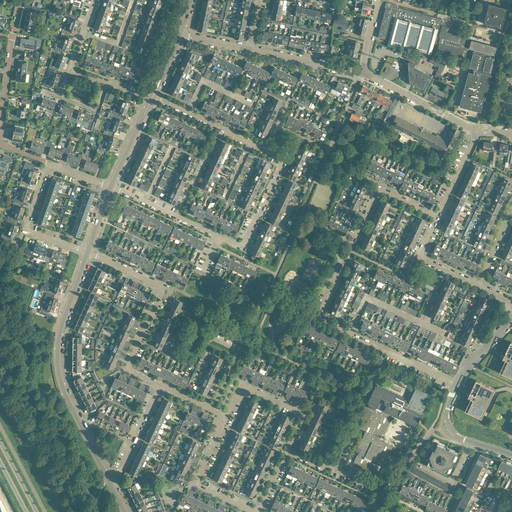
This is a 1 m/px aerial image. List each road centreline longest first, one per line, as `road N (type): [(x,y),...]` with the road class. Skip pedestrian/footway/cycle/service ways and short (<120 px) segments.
road 1 (residential): [(456,384),(316,319),(377,188),(437,216)]
road 2 (residential): [(220,237),(244,243),(284,158),(151,99)]
road 3 (tertiary): [(111,487),(60,383),(56,356),(87,253)]
road 4 (residential): [(160,385),(126,369),(164,288),(87,253)]
road 5 (residential): [(254,511),(194,483),(226,416)]
road 6 (residential): [(87,253),(25,230),(48,163)]
road 7 (tertiary): [(362,72),(477,129)]
road 8 (residential): [(220,237),(110,187)]
